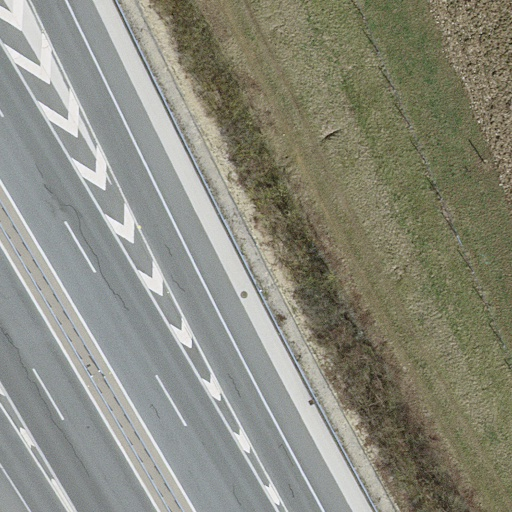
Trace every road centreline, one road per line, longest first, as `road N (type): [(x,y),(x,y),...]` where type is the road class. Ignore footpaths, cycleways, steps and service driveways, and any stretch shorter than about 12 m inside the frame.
road 1 (motorway): [(315,511),(53,0)]
road 2 (motorway): [(243,511),(0,103)]
road 3 (motorway): [(0,305),(122,511)]
